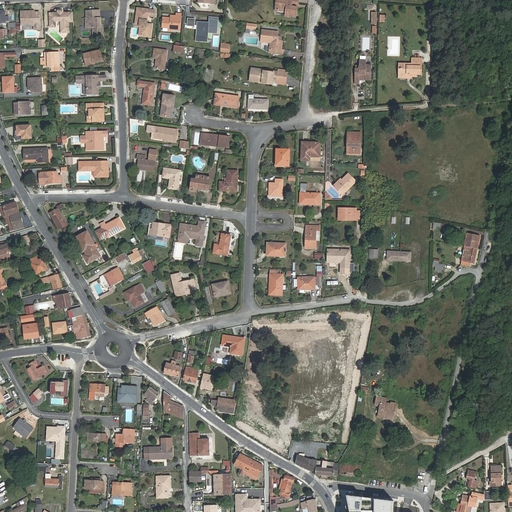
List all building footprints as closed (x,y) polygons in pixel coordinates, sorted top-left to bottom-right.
[(278,0),(278,5),(278,8),(299,10),(299,7),(294,6),(294,3),(300,3),(300,0),(278,0)] [(151,10),(138,8),(137,9),(135,24),(139,24),(139,27),(140,27),(139,35),(150,37),(152,25),(147,24),(147,17),(150,17),(151,10)] [(299,10),(278,8),(279,10),(288,11),(288,15),(298,17),(299,10)] [(68,21),(73,21),(73,12),(63,12),(63,10),(58,10),(58,13),(50,13),(50,26),(55,26),(55,20),(61,20),(61,32),(68,32),(68,21)] [(93,28),(93,36),(103,36),(102,27),(101,27),(101,18),(99,18),(99,10),(86,11),(86,18),(88,18),(88,28),(93,28)] [(31,24),(33,26),(39,25),(39,12),(31,13),(31,11),(20,11),(21,24),(31,23),(31,24)] [(171,19),(170,19),(163,18),(162,27),(168,28),(168,30),(171,31),(171,29),(179,30),(181,14),(176,14),(176,16),(172,16),(171,19)] [(196,36),(207,37),(208,32),(216,32),(218,18),(209,17),(209,23),(197,22),(196,36)] [(16,34),(16,23),(7,24),(8,29),(9,29),(9,34),(16,34)] [(280,49),(282,50),(283,41),(282,41),(280,41),(278,38),(278,36),(279,32),(263,30),(262,40),(273,42),(272,49),(273,49),(275,53),(279,53),(280,49)] [(270,52),(275,53),(273,49),(272,49),(273,42),(262,40),(262,42),(271,43),(270,52)] [(220,51),(229,52),(230,44),(221,43),(220,51)] [(161,68),(164,50),(152,49),(151,57),(155,58),(154,59),(153,59),(152,67),(161,68)] [(82,54),(85,63),(93,61),(93,63),(102,61),(99,51),(82,54)] [(16,57),(16,53),(0,53),(0,68),(1,68),(1,57),(4,56),(10,56),(10,57),(16,57)] [(44,68),(54,68),(58,68),(58,57),(54,57),(53,53),(44,53),(44,68)] [(406,70),(404,70),(404,76),(408,76),(408,73),(411,74),(411,76),(417,77),(417,74),(422,75),(422,69),(421,69),(421,66),(422,66),(422,59),(416,58),(416,66),(407,66),(406,70)] [(367,60),(360,60),(360,69),(357,69),(355,69),(354,84),(359,84),(359,80),(363,80),(363,78),(366,78),(366,80),(372,80),(372,65),(367,65),(367,60)] [(260,70),(261,68),(248,66),(247,74),(253,75),(252,80),(268,82),(269,80),(270,71),(260,70)] [(274,70),(261,68),(260,70),(270,71),(269,80),(272,81),(274,72),(274,70)] [(274,72),(272,81),(273,82),(282,83),(283,73),(274,72)] [(14,92),(14,76),(3,76),(4,93),(14,92)] [(100,81),(100,76),(77,76),(77,80),(79,80),(79,83),(83,83),(87,82),(87,94),(98,94),(98,89),(98,85),(98,81),(100,81)] [(42,77),(28,78),(29,88),(32,92),(43,91),(42,77)] [(149,105),(152,84),(135,82),(135,87),(142,87),(140,103),(149,105)] [(235,107),(236,96),(213,93),(212,103),(235,107)] [(169,116),(171,95),(162,94),(159,115),(169,116)] [(267,108),(268,99),(249,98),(248,108),(267,108)] [(34,109),(34,101),(14,102),(15,115),(30,114),(30,109),(34,109)] [(88,111),(88,116),(91,116),(91,122),(102,122),(102,116),(101,116),(101,113),(102,113),(102,104),(85,105),(85,111),(88,111)] [(42,107),(42,116),(50,116),(50,106),(42,107)] [(267,121),(279,118),(278,112),(266,115),(267,121)] [(255,124),(265,124),(265,116),(255,116),(255,124)] [(22,135),(22,136),(31,136),(31,125),(17,126),(18,135),(22,135)] [(156,138),(163,139),(165,139),(175,141),(177,130),(159,127),(158,132),(157,131),(156,132),(156,138)] [(91,137),(91,132),(85,132),(85,150),(102,151),(103,144),(101,144),(102,138),(106,138),(106,132),(95,132),(95,137),(91,137)] [(207,140),(206,144),(226,147),(228,136),(218,135),(218,136),(216,136),(216,134),(203,132),(203,139),(207,140)] [(360,153),(360,147),(359,147),(359,138),(360,138),(361,132),(351,132),(350,138),(349,138),(349,142),(351,142),(351,153),(360,153)] [(307,156),(310,156),(320,156),(321,142),(302,141),(302,160),(306,160),(307,156)] [(49,161),(48,148),(24,149),(24,159),(38,158),(38,162),(49,161)] [(277,154),(277,165),(288,165),(289,149),(276,148),(276,154),(277,154)] [(153,172),(155,161),(148,160),(144,160),(145,156),(137,155),(136,159),(138,159),(137,168),(146,169),(145,171),(153,172)] [(95,170),(95,178),(107,178),(107,163),(78,162),(78,170),(95,170)] [(168,186),(177,187),(179,170),(163,167),(162,176),(169,177),(168,186)] [(227,188),(236,188),(237,170),(227,170),(226,181),(219,181),(219,189),(227,190),(227,188)] [(58,172),(34,173),(35,184),(47,183),(62,182),(62,175),(58,176),(58,172)] [(196,187),(207,189),(209,176),(195,174),(194,178),(191,177),(189,189),(195,190),(195,189),(196,187)] [(339,195),(353,183),(346,175),(332,187),(339,195)] [(282,196),(282,179),(276,179),(275,183),(270,183),(269,195),(282,196)] [(307,193),(307,183),(300,183),(300,204),(320,204),(320,194),(307,193)] [(0,206),(3,215),(7,215),(19,211),(16,201),(0,206)] [(58,208),(50,213),(59,229),(67,224),(59,210),(64,207),(62,204),(57,207),(58,208)] [(24,227),(19,211),(7,215),(7,216),(6,216),(8,224),(9,224),(11,230),(24,227)] [(352,221),(352,211),(339,211),(338,222),(344,222),(344,221),(352,221)] [(107,224),(103,226),(108,236),(125,226),(120,217),(107,224)] [(198,226),(187,224),(186,229),(183,229),(183,232),(180,231),(179,237),(187,238),(188,235),(196,236),(195,244),(202,245),(205,221),(199,220),(198,226)] [(169,236),(170,223),(164,222),(164,223),(153,222),(152,228),(149,228),(149,233),(169,236)] [(312,229),(312,226),(306,226),(306,247),(316,248),(317,229),(312,229)] [(100,256),(86,231),(78,236),(89,255),(86,256),(89,263),(100,256)] [(464,245),(477,248),(480,236),(466,232),(463,245),(464,245)] [(227,254),(231,234),(222,233),(220,244),(214,243),(213,252),(227,254)] [(10,242),(0,244),(0,258),(4,257),(5,259),(10,258),(7,248),(12,246),(10,242)] [(275,242),(267,242),(267,254),(275,254),(275,253),(286,253),(286,247),(285,247),(286,243),(275,243),(275,242)] [(474,264),(477,248),(464,245),(460,264),(470,266),(470,263),(474,264)] [(138,250),(128,255),(131,260),(141,255),(138,250)] [(378,259),(378,252),(369,251),(369,259),(378,259)] [(341,262),(341,264),(341,269),(349,269),(350,252),(336,252),(336,253),(328,252),(327,264),(338,264),(338,261),(341,262)] [(399,261),(400,252),(388,252),(388,261),(399,261)] [(411,253),(400,252),(399,261),(411,262),(411,253)] [(33,262),(37,273),(48,269),(46,263),(48,262),(46,258),(40,260),(38,256),(31,258),(31,259),(29,260),(30,263),(33,262)] [(124,279),(118,268),(105,275),(110,286),(124,279)] [(185,292),(195,289),(192,279),(180,282),(178,273),(170,275),(175,295),(185,293),(185,292)] [(39,284),(42,283),(44,283),(49,281),(51,289),(62,286),(59,274),(38,279),(39,284)] [(272,286),(272,295),(282,295),(283,275),(270,274),(270,286),(272,286)] [(315,285),(315,277),(298,277),(298,289),(306,289),(305,288),(310,288),(310,286),(315,285)] [(218,293),(229,291),(227,281),(212,284),(214,296),(219,295),(218,293)] [(162,292),(167,290),(163,283),(158,286),(162,292)] [(132,300),(140,295),(139,294),(144,292),(140,284),(125,293),(129,301),(132,299),(132,300)] [(56,307),(56,309),(73,306),(70,293),(54,296),(55,302),(57,302),(58,306),(56,307)] [(132,300),(136,307),(144,303),(140,295),(132,300)] [(164,303),(170,314),(174,312),(168,301),(170,300),(169,298),(162,302),(163,304),(164,303)] [(91,336),(85,314),(81,307),(72,310),(76,317),(77,321),(73,322),(75,330),(78,329),(79,331),(76,332),(77,339),(91,336)] [(158,311),(160,310),(158,307),(146,313),(149,318),(150,317),(155,325),(166,320),(164,317),(163,317),(162,318),(158,311)] [(39,337),(37,324),(24,326),(26,339),(39,337)] [(0,340),(10,338),(8,329),(0,330),(0,340)] [(231,352),(237,353),(240,337),(224,334),(223,344),(232,346),(231,352)] [(240,337),(237,353),(243,354),(245,338),(240,337)] [(196,354),(196,350),(190,349),(187,361),(193,362),(194,355),(190,354),(191,353),(196,354)] [(176,351),(174,357),(181,359),(183,351),(182,351),(181,352),(176,351)] [(35,362),(30,364),(31,367),(28,369),(34,380),(47,373),(44,367),(37,370),(35,365),(37,364),(36,362),(35,362)] [(167,362),(164,373),(179,376),(182,365),(167,362)] [(194,370),(194,369),(195,368),(187,366),(184,379),(197,382),(198,373),(191,371),(192,369),(194,370)] [(216,376),(203,373),(200,388),(212,391),(216,376)] [(63,383),(51,382),(50,390),(62,390),(61,396),(66,396),(67,381),(64,381),(63,383)] [(108,394),(108,387),(105,387),(105,384),(90,384),(90,392),(104,392),(104,393),(108,394)] [(138,386),(121,385),(121,388),(117,388),(116,403),(137,404),(138,386)] [(0,398),(3,397),(4,400),(10,397),(8,394),(6,395),(1,386),(0,386),(0,398)] [(148,397),(145,400),(152,404),(159,394),(150,387),(144,394),(148,397)] [(38,393),(35,390),(32,393),(37,399),(40,396),(38,393)] [(170,401),(171,396),(163,390),(163,410),(184,418),(184,412),(183,412),(183,406),(170,401)] [(385,398),(374,398),(374,404),(378,405),(378,416),(393,417),(394,400),(389,400),(389,403),(385,403),(385,398)] [(234,413),(236,402),(219,399),(219,402),(219,403),(218,408),(217,411),(234,413)] [(34,428),(19,418),(13,426),(16,429),(18,427),(29,434),(34,428)] [(134,429),(124,429),(123,435),(120,435),(119,436),(116,436),(115,446),(124,447),(124,443),(133,444),(134,429)] [(64,440),(65,430),(61,430),(61,432),(48,431),(48,439),(64,440)] [(102,434),(88,433),(87,441),(101,442),(101,443),(105,443),(105,437),(102,437),(102,434)] [(189,434),(189,456),(209,455),(209,439),(200,439),(200,434),(189,434)] [(146,448),(146,459),(167,458),(173,458),(172,439),(162,439),(162,447),(146,448)] [(16,454),(19,450),(8,442),(5,447),(16,454)] [(40,451),(40,462),(47,462),(48,451),(40,451)] [(243,473),(256,479),(263,465),(240,453),(235,464),(235,465),(240,468),(239,472),(239,473),(239,474),(240,474),(241,474),(242,474),(243,473)] [(336,461),(309,459),(298,456),(297,464),(307,468),(309,470),(316,471),(316,474),(338,476),(339,464),(335,464),(336,461)] [(46,472),(46,464),(37,464),(36,464),(36,472),(46,472)] [(366,464),(341,464),(340,475),(364,477),(366,464)] [(492,484),(490,484),(490,486),(499,486),(499,482),(501,482),(501,466),(492,466),(492,473),(491,473),(492,484)] [(468,486),(477,488),(478,481),(475,480),(477,471),(468,469),(466,479),(469,479),(468,486)] [(190,472),(190,482),(201,482),(201,474),(211,473),(211,471),(208,471),(201,471),(190,472)] [(215,494),(231,494),(230,474),(214,475),(215,494)] [(50,479),(50,475),(46,475),(45,485),(46,485),(46,486),(58,487),(58,489),(62,489),(63,483),(62,483),(62,477),(59,477),(59,479),(50,479)] [(293,482),(295,478),(288,475),(282,494),(289,496),(291,492),(290,491),(293,482)] [(158,477),(159,498),(169,498),(169,489),(171,489),(170,477),(158,477)] [(88,493),(103,494),(103,481),(85,481),(85,489),(88,489),(88,493)] [(117,485),(114,485),(113,495),(132,495),(132,491),(131,491),(131,483),(117,482),(117,485)] [(484,494),(472,491),(471,496),(470,495),(470,496),(463,494),(461,504),(464,505),(461,511),(470,511),(472,507),(475,508),(478,499),(485,500),(485,499),(484,494)] [(247,494),(235,494),(235,511),(260,511),(261,499),(247,499),(247,494)] [(362,497),(346,495),(344,511),(392,511),(394,501),(374,499),(362,497)] [(306,501),(301,502),(302,509),(308,508),(309,511),(317,511),(315,498),(306,501)] [(491,504),(491,511),(504,511),(504,503),(491,504)]
